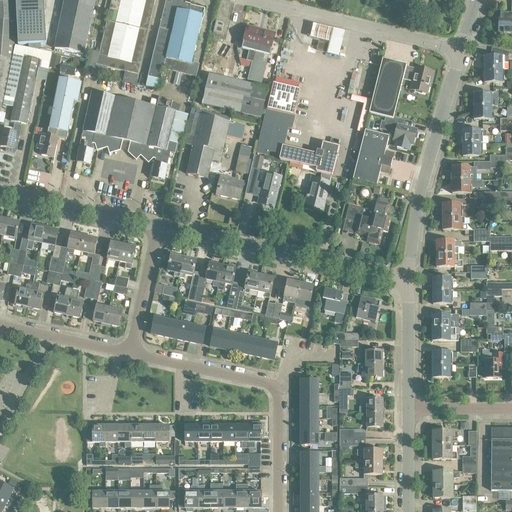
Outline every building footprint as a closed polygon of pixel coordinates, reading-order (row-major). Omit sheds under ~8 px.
[(0,0),(0,21),(16,21),(16,12),(16,1),(14,1),(13,0),(0,0)] [(43,0),(15,0),(16,1),(16,12),(44,10),(43,0)] [(68,0),(64,0),(63,9),(93,15),(95,5),(68,0)] [(99,53),(96,66),(107,68),(125,72),(123,81),(136,85),(138,75),(155,0),(111,0),(111,2),(110,10),(108,15),(99,53)] [(176,0),(166,0),(148,78),(160,81),(161,81),(163,69),(166,59),(179,1),(176,0)] [(393,0),(392,5),(411,10),(413,0),(393,0)] [(511,0),(511,16),(499,15),(498,34),(511,34),(511,0)] [(166,59),(163,69),(164,69),(160,85),(172,88),(176,72),(196,77),(199,64),(192,63),(204,9),(190,6),(191,5),(179,3),(179,1),(180,1),(179,1),(166,59)] [(63,9),(61,19),(91,25),(93,15),(63,9)] [(44,10),(16,12),(16,21),(17,23),(45,22),(44,10)] [(61,19),(59,29),(89,35),(91,25),(61,19)] [(226,23),(217,20),(216,20),(214,32),(223,35),(226,23)] [(0,21),(0,58),(12,61),(13,56),(16,21),(0,21)] [(45,22),(17,23),(17,35),(45,33),(45,22)] [(346,31),(315,23),(311,37),(331,42),(328,52),(340,55),(346,31)] [(253,63),(261,30),(248,27),(242,48),(250,50),(247,61),(253,63)] [(59,29),(57,38),(87,44),(89,35),(59,29)] [(251,68),(248,81),(262,84),(267,63),(262,62),(263,55),(269,56),(275,34),(261,30),(253,63),(251,68)] [(45,33),(17,35),(18,46),(46,45),(45,33)] [(57,38),(55,48),(85,54),(87,44),(57,38)] [(317,47),(317,48),(316,50),(327,53),(329,45),(318,42),(317,47)] [(90,51),(85,70),(87,70),(86,72),(91,73),(105,76),(107,68),(96,66),(99,53),(93,51),(93,52),(90,51)] [(59,71),(62,57),(52,55),(49,69),(59,71)] [(485,57),(485,69),(504,69),(508,69),(508,57),(485,57)] [(0,103),(2,104),(4,104),(5,95),(12,61),(0,58),(0,103)] [(40,61),(22,58),(20,67),(22,68),(19,83),(12,81),(11,89),(33,93),(38,71),(40,61)] [(369,114),(393,120),(394,118),(403,80),(412,82),(415,70),(406,67),(407,66),(383,60),(381,66),(369,114)] [(60,74),(59,79),(67,81),(68,76),(74,77),(76,69),(70,68),(70,66),(66,65),(65,67),(61,66),(59,74),(60,74)] [(415,70),(412,82),(410,90),(427,94),(430,81),(431,81),(433,72),(416,68),(415,70)] [(483,71),(483,77),(485,77),(484,83),(504,83),(504,69),(485,69),(485,70),(483,71)] [(173,85),(179,86),(182,75),(176,73),(173,85)] [(202,105),(261,119),(268,89),(209,75),(202,105)] [(148,78),(146,87),(158,90),(160,81),(148,78)] [(41,129),(40,134),(57,137),(57,139),(58,139),(67,141),(69,128),(72,128),(74,121),(71,120),(75,101),(78,102),(82,84),(67,81),(59,79),(48,131),(41,129)] [(267,110),(257,154),(267,157),(268,152),(281,155),(282,148),(282,147),(287,129),(291,129),(294,117),(300,90),(273,84),(267,110)] [(33,93),(11,89),(9,96),(16,97),(10,122),(27,125),(33,93)] [(91,93),(81,142),(94,145),(97,152),(107,148),(109,155),(120,151),(121,151),(123,142),(107,138),(111,121),(92,117),(98,94),(91,93)] [(157,108),(98,94),(92,117),(111,121),(107,138),(123,142),(121,151),(127,153),(136,161),(140,156),(148,164),(153,159),(155,160),(154,165),(166,168),(168,160),(170,153),(174,154),(175,152),(179,154),(181,145),(189,116),(182,114),(176,113),(176,112),(170,111),(157,108)] [(473,107),(493,107),(493,94),(473,94),(473,107)] [(170,111),(172,103),(172,102),(159,98),(157,108),(170,111)] [(352,103),(351,109),(364,113),(358,139),(363,141),(371,108),(352,103)] [(493,107),(473,107),(473,120),(493,120),(493,107)] [(190,114),(183,145),(193,147),(189,160),(186,174),(207,179),(211,161),(220,163),(221,160),(230,123),(200,116),(190,114)] [(393,120),(392,125),(398,126),(394,140),(397,140),(395,147),(409,150),(410,144),(413,145),(414,138),(417,139),(418,133),(416,132),(416,131),(403,127),(404,120),(394,118),(393,120)] [(4,131),(0,147),(6,149),(6,152),(16,154),(20,137),(22,127),(15,125),(13,133),(4,131)] [(380,172),(389,174),(395,154),(386,152),(389,137),(365,131),(353,180),(377,186),(380,172)] [(463,131),(463,144),(483,145),(483,137),(486,137),(486,131),(483,131),(463,131)] [(38,143),(37,150),(42,151),(41,156),(54,159),(58,139),(57,139),(57,137),(40,134),(38,143)] [(339,148),(338,147),(338,145),(339,145),(340,142),(331,140),(330,145),(323,144),(320,156),(282,147),(282,148),(281,155),(279,161),(290,163),(303,166),(315,169),(316,170),(315,173),(321,175),(331,177),(332,177),(340,148),(339,148)] [(81,142),(79,148),(76,163),(89,166),(92,151),(94,145),(81,142)] [(483,145),(463,144),(463,158),(483,158),(483,145)] [(241,146),(239,155),(250,158),(252,149),(241,146)] [(235,172),(235,173),(246,175),(250,158),(239,155),(235,172)] [(256,156),(253,169),(261,171),(264,158),(256,156)] [(164,181),(166,168),(154,165),(151,178),(164,181)] [(472,168),(452,168),(452,181),(472,182),(472,174),(476,174),(476,169),(472,169),(472,168)] [(260,192),(257,204),(275,208),(275,207),(282,178),(265,174),(265,173),(262,184),(262,185),(260,184),(259,190),(258,191),(260,192)] [(307,196),(304,208),(323,213),(331,182),(330,182),(331,177),(321,175),(320,181),(314,179),(310,196),(307,196)] [(216,176),(213,191),(217,192),(216,195),(216,197),(231,201),(235,182),(236,180),(216,176)] [(452,181),(452,194),(472,195),(472,189),(482,189),(482,182),(472,182),(452,181)] [(235,182),(231,201),(240,203),(244,183),(235,182)] [(374,190),(373,195),(378,196),(378,198),(380,198),(380,197),(382,189),(375,187),(374,190)] [(349,206),(345,219),(359,222),(356,234),(369,238),(367,242),(380,245),(383,232),(388,233),(391,220),(387,219),(390,205),(388,205),(389,201),(380,198),(379,203),(377,202),(375,212),(362,209),(349,206)] [(443,218),(463,218),(463,205),(443,205),(443,218)] [(463,218),(443,218),(443,231),(463,231),(463,218)] [(6,221),(3,237),(16,240),(20,224),(6,221)] [(28,242),(26,250),(32,252),(34,244),(41,245),(44,229),(32,226),(28,242)] [(44,229),(41,245),(49,247),(48,252),(54,253),(55,248),(55,247),(58,232),(44,229)] [(61,248),(59,260),(65,261),(67,253),(73,255),(73,252),(81,254),(84,238),(83,237),(84,235),(78,234),(78,236),(71,235),(68,249),(61,248)] [(84,238),(81,254),(94,256),(95,255),(98,240),(84,238)] [(437,242),(436,255),(456,255),(456,242),(437,242)] [(120,262),(123,246),(111,244),(108,260),(120,262)] [(123,246),(120,262),(126,264),(125,269),(131,271),(132,269),(133,265),(133,261),(136,249),(135,249),(136,246),(129,244),(129,247),(123,246)] [(11,250),(8,263),(10,264),(9,264),(16,265),(19,252),(11,250)] [(26,253),(19,252),(16,265),(23,267),(26,253)] [(180,255),(169,253),(167,262),(169,263),(169,266),(168,271),(174,273),(173,279),(175,279),(175,278),(179,279),(183,259),(179,258),(180,255)] [(90,275),(89,281),(95,282),(98,267),(100,256),(95,255),(94,256),(94,259),(90,275)] [(456,255),(436,255),(436,268),(456,268),(456,255)] [(52,258),(49,272),(56,274),(59,260),(53,259),(52,258)] [(196,262),(183,259),(179,279),(185,280),(186,275),(193,277),(194,273),(196,262)] [(59,260),(56,274),(62,275),(63,275),(64,271),(64,270),(66,261),(65,261),(59,260)] [(211,264),(209,264),(206,280),(213,282),(213,285),(212,287),(218,289),(218,286),(219,283),(222,267),(217,266),(218,263),(211,261),(211,264)] [(9,264),(8,272),(7,276),(14,277),(16,265),(9,264)] [(16,265),(14,277),(21,279),(23,267),(16,265)] [(218,286),(218,289),(217,290),(224,291),(225,284),(233,286),(233,284),(236,270),(235,270),(236,267),(229,265),(229,268),(222,267),(219,283),(218,286)] [(105,268),(98,267),(95,282),(101,284),(105,268)] [(114,280),(115,270),(106,268),(105,278),(114,280)] [(246,286),(244,294),(249,295),(250,290),(257,292),(261,273),(260,273),(259,275),(256,274),(257,272),(249,270),(249,271),(248,277),(246,286)] [(49,272),(46,284),(53,286),(56,274),(49,272)] [(261,273),(257,292),(265,294),(264,298),(269,299),(270,295),(274,278),(264,276),(264,274),(261,273)] [(56,274),(53,286),(60,287),(62,279),(63,275),(62,275),(56,274)] [(115,287),(126,289),(129,280),(117,277),(114,286),(115,287)] [(433,293),(453,293),(453,279),(433,279),(433,293)] [(95,282),(89,281),(85,298),(91,300),(95,282)] [(288,281),(285,297),(284,301),(292,303),(296,304),(297,300),(301,284),(288,281)] [(33,286),(28,308),(32,309),(41,310),(45,295),(45,294),(38,293),(40,284),(39,284),(34,282),(33,286)] [(101,284),(95,282),(91,300),(98,301),(102,284),(101,284)] [(198,286),(191,284),(187,301),(194,302),(198,286)] [(314,287),(301,284),(297,300),(302,301),(310,303),(314,287)] [(18,289),(15,305),(23,307),(28,308),(33,286),(28,285),(27,285),(26,290),(25,290),(18,288),(18,289)] [(164,286),(162,295),(164,296),(172,298),(175,298),(177,289),(164,286)] [(198,286),(194,302),(201,304),(205,287),(198,286)] [(126,289),(115,287),(114,294),(126,296),(127,289),(126,289)] [(233,288),(231,287),(229,297),(236,298),(237,294),(238,289),(233,288)] [(66,288),(64,299),(58,297),(55,314),(67,316),(73,290),(66,288)] [(321,290),(320,297),(323,298),(322,301),(326,302),(324,312),(344,316),(347,305),(347,304),(340,303),(342,295),(343,293),(325,289),(325,290),(321,290)] [(79,291),(73,290),(67,316),(80,319),(84,303),(77,301),(79,291)] [(453,293),(433,293),(433,306),(453,306),(453,293)] [(236,298),(233,310),(237,311),(252,314),(253,315),(254,309),(241,307),(243,299),(244,296),(237,294),(236,298)] [(236,298),(229,297),(226,309),(233,310),(236,298)] [(381,301),(361,297),(356,318),(376,322),(381,301)] [(110,308),(106,325),(120,328),(121,320),(122,315),(123,311),(115,310),(116,305),(111,304),(110,308)] [(268,304),(265,318),(269,318),(272,319),(275,306),(268,304)] [(275,304),(275,306),(272,319),(278,320),(279,320),(282,306),(275,304)] [(106,325),(110,308),(97,306),(94,322),(106,325)] [(187,316),(205,319),(206,313),(188,310),(187,316)] [(458,316),(452,316),(433,316),(433,329),(452,329),(454,329),(455,322),(458,322),(458,316)] [(164,337),(168,322),(155,319),(151,335),(164,337)] [(233,326),(251,329),(252,323),(234,320),(233,326)] [(180,324),(168,322),(164,337),(177,340),(180,324)] [(284,323),(283,329),(300,333),(301,326),(284,323)] [(180,324),(177,340),(190,343),(193,327),(180,324)] [(206,330),(193,327),(190,343),(203,346),(206,330)] [(452,329),(433,329),(433,342),(452,342),(458,342),(458,336),(455,336),(455,329),(454,329),(452,329)] [(223,350),(227,334),(214,331),(210,347),(223,350)] [(340,341),(345,341),(345,335),(336,333),(333,345),(340,346),(340,341)] [(239,337),(227,334),(223,350),(236,353),(239,337)] [(239,337),(236,353),(249,356),(252,339),(239,337)] [(265,342),(252,339),(249,356),(262,358),(265,342)] [(265,342),(262,358),(274,361),(278,345),(265,342)] [(483,351),(482,362),(485,362),(485,380),(501,380),(501,369),(504,369),(504,354),(492,355),(489,355),(489,351),(483,351)] [(360,360),(360,365),(366,365),(382,365),(382,352),(366,352),(366,360),(360,360)] [(433,352),(432,366),(452,366),(452,353),(433,352)] [(358,365),(358,373),(366,373),(366,379),(382,379),(382,365),(366,365),(360,365),(358,365)] [(452,366),(432,366),(432,379),(452,379),(452,366)] [(339,375),(339,377),(339,385),(339,390),(351,390),(351,375),(339,375)] [(301,394),(318,394),(318,381),(301,381),(301,394)] [(318,394),(301,394),(301,407),(318,407),(318,394)] [(367,400),(367,408),(359,408),(359,414),(367,414),(382,414),(382,400),(367,400)] [(301,407),(301,420),(318,420),(318,407),(301,407)] [(382,414),(367,414),(368,428),(382,428),(382,414)] [(318,420),(301,420),(301,433),(318,433),(318,420)] [(202,423),(202,426),(197,426),(197,442),(210,442),(210,426),(209,426),(209,423),(202,423)] [(252,426),(248,426),(248,450),(255,450),(255,442),(261,442),(261,438),(262,438),(262,433),(264,433),(264,432),(264,423),(252,423),(252,426)] [(93,426),(93,435),(87,435),(87,442),(99,442),(99,447),(105,447),(105,442),(105,426),(93,426)] [(118,442),(118,426),(105,426),(105,442),(118,442)] [(130,426),(118,426),(118,442),(131,442),(130,426)] [(143,426),(130,426),(131,442),(143,442),(143,426)] [(156,426),(143,426),(143,442),(156,442),(156,426)] [(156,426),(156,442),(169,442),(169,426),(156,426)] [(197,442),(197,426),(184,426),(184,442),(197,442)] [(222,426),(210,426),(210,442),(222,442),(223,442),(223,426),(222,426)] [(223,426),(223,442),(235,442),(235,426),(223,426)] [(235,426),(235,442),(241,442),(241,450),(248,450),(248,426),(235,426)] [(491,428),(491,440),(491,491),(511,490),(511,428),(491,428)] [(318,433),(301,433),(301,446),(310,446),(312,446),(318,446),(318,433)] [(433,433),(433,446),(451,446),(451,439),(457,439),(457,433),(433,433)] [(355,447),(355,439),(339,439),(339,447),(345,447),(355,447)] [(433,446),(433,460),(457,461),(457,454),(451,454),(451,446),(433,446)] [(360,451),(357,451),(357,457),(364,457),(364,463),(382,463),(382,451),(369,451),(360,451)] [(301,468),(317,467),(317,454),(301,454),(301,468)] [(364,463),(356,463),(356,469),(364,469),(364,476),(368,476),(382,476),(382,463),(364,463)] [(477,475),(477,466),(462,466),(462,475),(477,475)] [(317,467),(301,468),(301,481),(317,481),(317,474),(325,473),(325,467),(317,467)] [(131,475),(131,479),(143,479),(143,475),(143,470),(131,470),(131,475)] [(434,473),(434,486),(453,486),(453,480),(459,479),(459,473),(453,473),(434,473)] [(12,480),(8,486),(13,489),(16,482),(12,480)] [(340,480),(340,488),(354,488),(354,480),(340,480)] [(317,481),(301,481),(301,494),(317,494),(317,481)] [(0,495),(8,499),(13,489),(8,486),(0,482),(0,495)] [(453,486),(434,486),(434,499),(453,499),(453,486)] [(150,493),(143,493),(143,510),(156,510),(156,493),(156,487),(150,487),(150,493)] [(156,487),(156,493),(156,510),(169,509),(169,500),(175,500),(175,493),(162,493),(162,487),(156,487)] [(179,490),(179,509),(185,509),(186,509),(186,511),(192,511),(193,509),(198,509),(197,487),(191,487),(191,493),(185,493),(185,490),(179,490)] [(204,487),(197,487),(198,509),(210,509),(210,493),(204,493),(204,487)] [(106,510),(106,493),(93,493),(93,510),(106,510)] [(118,493),(106,493),(106,510),(118,510),(118,493)] [(131,510),(131,493),(118,493),(118,510),(131,510)] [(143,493),(131,493),(131,510),(143,510),(143,493)] [(223,493),(210,493),(210,509),(223,509),(223,493)] [(235,509),(235,493),(223,493),(223,509),(235,509)] [(248,493),(235,493),(235,509),(248,509),(248,493)] [(261,493),(248,493),(248,509),(261,509),(261,493)] [(317,494),(301,494),(301,507),(318,507),(319,507),(322,507),(322,501),(317,501),(317,494)] [(332,494),(326,494),(326,498),(332,498),(332,503),(337,503),(338,503),(338,494),(337,494),(332,494)] [(361,506),(360,511),(382,511),(382,496),(382,494),(373,494),(373,496),(368,496),(366,496),(366,497),(366,506),(361,506)] [(0,508),(3,510),(8,499),(0,495),(0,508)]
